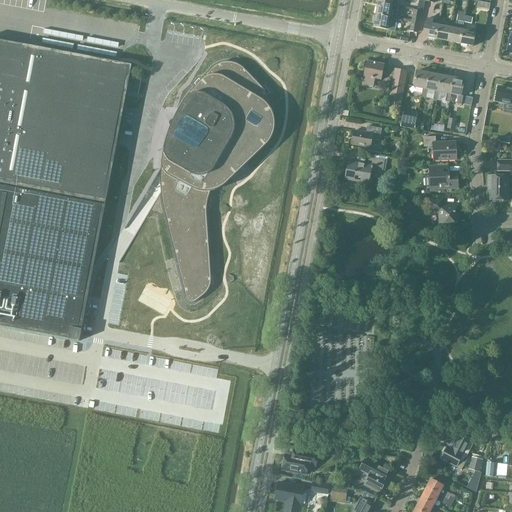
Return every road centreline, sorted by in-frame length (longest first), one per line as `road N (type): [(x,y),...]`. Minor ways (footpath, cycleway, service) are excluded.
road 1 (tertiary): [(246,511),(337,37)]
road 2 (tertiary): [(337,37),(137,0)]
road 3 (residential): [(511,219),(478,221),(472,153),(484,68)]
road 4 (residential): [(484,68),(348,39)]
